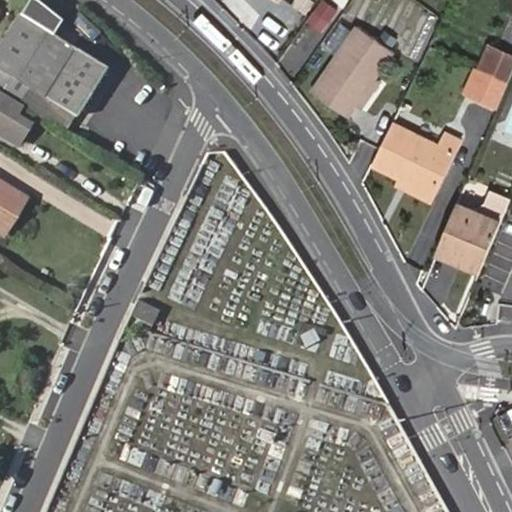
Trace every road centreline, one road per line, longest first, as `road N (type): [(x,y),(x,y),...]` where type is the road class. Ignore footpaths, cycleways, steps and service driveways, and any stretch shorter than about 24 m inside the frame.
road 1 (tertiary): [(436,371),(303,133),(180,0)]
road 2 (residential): [(31,511),(202,126),(224,103)]
road 3 (tertiary): [(224,103),(293,195),(418,412)]
road 4 (tertiary): [(507,511),(436,371)]
road 5 (tertiary): [(116,0),(224,103)]
